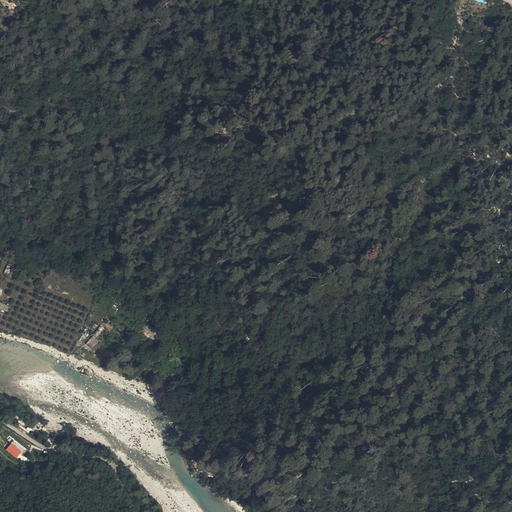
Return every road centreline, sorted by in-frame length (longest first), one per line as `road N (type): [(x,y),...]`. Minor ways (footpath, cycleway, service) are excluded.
road 1 (track): [(268,511),(258,492),(199,466),(164,413),(0,345)]
road 2 (unclassified): [(0,419),(45,447),(111,462),(134,511)]
